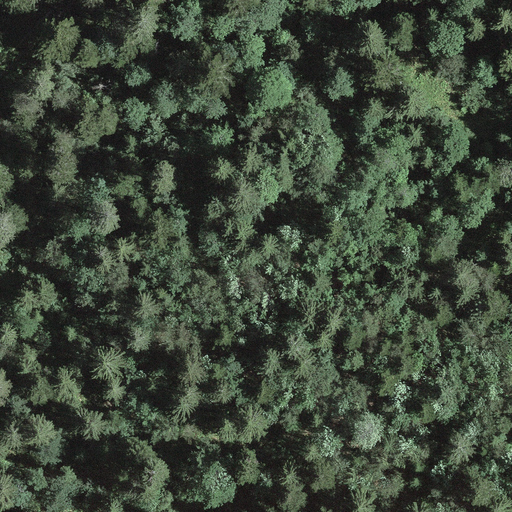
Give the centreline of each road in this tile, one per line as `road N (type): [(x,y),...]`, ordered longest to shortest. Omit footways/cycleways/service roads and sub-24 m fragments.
road 1 (track): [(511,226),(371,337),(288,414),(202,511)]
road 2 (track): [(89,0),(0,88)]
